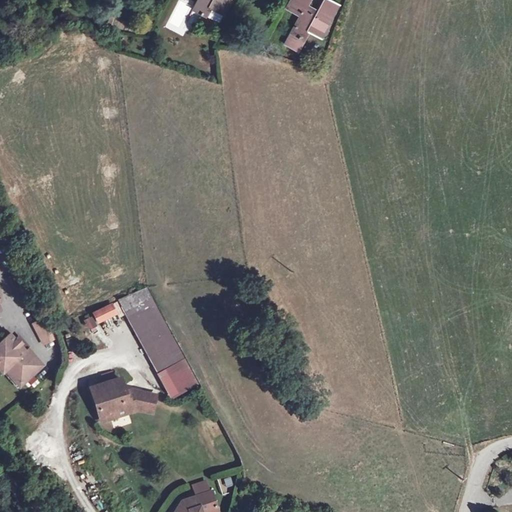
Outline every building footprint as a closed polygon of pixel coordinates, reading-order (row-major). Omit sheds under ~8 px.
[(198,0),(194,9),(206,15),(210,7),(223,13),(229,0),(198,0)] [(291,0),(287,7),(299,14),(284,43),(296,50),(306,30),(320,38),(339,3),(333,0),(324,0),(316,15),(312,13),(315,9),(307,5),(309,0),(291,0)] [(220,22),(224,14),(223,13),(210,7),(206,15),(220,22)] [(22,271),(9,277),(20,298),(32,292),(22,271)] [(148,286),(119,298),(159,372),(168,367),(186,357),(148,286)] [(111,305),(93,313),(97,321),(115,313),(111,305)] [(45,317),(32,324),(43,344),(55,337),(45,317)] [(0,370),(1,372),(4,369),(14,380),(16,378),(21,384),(42,365),(27,348),(28,347),(21,340),(18,343),(14,340),(9,334),(0,342),(0,370)] [(199,381),(186,357),(168,367),(181,391),(199,381)] [(120,378),(90,388),(100,420),(113,416),(112,411),(122,408),(124,413),(137,409),(141,392),(130,390),(130,391),(124,393),(120,378)] [(141,392),(137,409),(152,412),(156,395),(141,392)] [(122,408),(112,411),(113,416),(124,413),(122,408)] [(182,500),(174,511),(206,511),(215,509),(217,509),(211,491),(208,492),(205,481),(192,485),(196,496),(182,500)]
